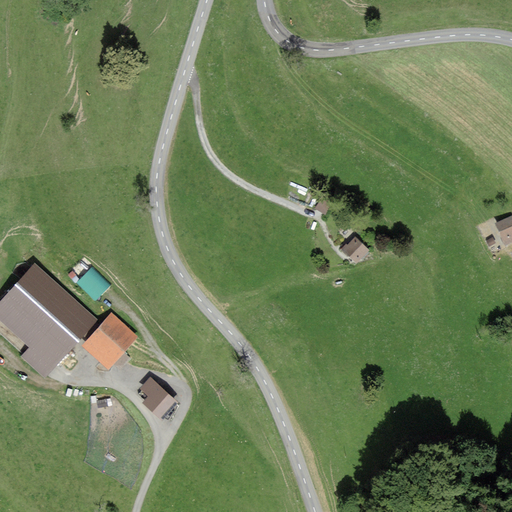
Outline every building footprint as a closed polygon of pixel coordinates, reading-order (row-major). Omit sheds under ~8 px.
[(511,215),(498,222),(509,244),(511,242),(511,215)] [(371,249),(358,236),(350,243),(348,241),(343,247),(359,262),(371,249)] [(97,318),(36,264),(0,303),(0,314),(34,344),(25,355),(47,374),(97,318)] [(96,298),(111,282),(92,264),(77,280),(96,298)] [(113,314),(86,343),(111,365),(138,336),(113,314)] [(152,394),(147,400),(165,416),(179,400),(152,376),(143,387),(152,394)]
